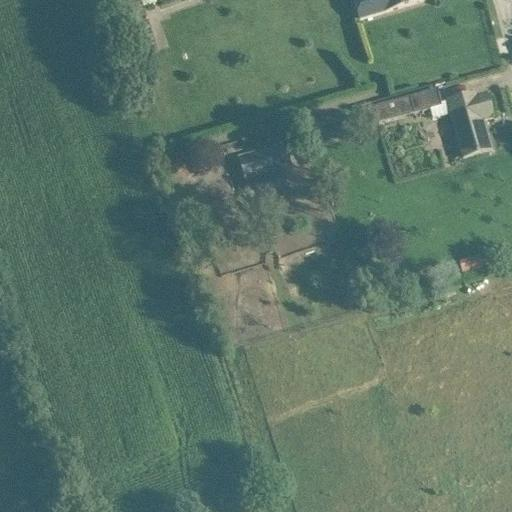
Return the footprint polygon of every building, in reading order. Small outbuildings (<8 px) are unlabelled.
[(158,54),(140,0),(109,0),(129,62),(158,54)] [(352,0),(359,22),(428,1),(427,0),(352,0)] [(406,99),(373,109),(378,126),(411,116),(430,111),(441,108),(440,105),(436,91),(406,99)] [(441,108),(430,111),(432,120),(449,116),(462,160),(472,157),(491,152),(486,132),(479,133),(477,125),(493,120),(486,95),(476,98),(475,95),(456,100),(446,103),(446,104),(440,105),(441,108)] [(272,149),(238,159),(245,183),(279,173),(272,149)] [(201,225),(196,235),(206,241),(211,231),(201,225)]
